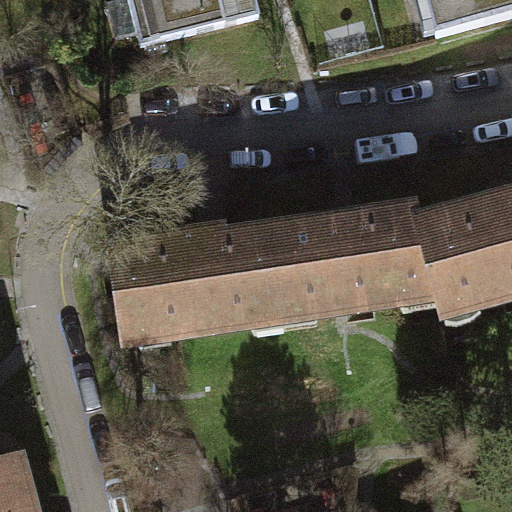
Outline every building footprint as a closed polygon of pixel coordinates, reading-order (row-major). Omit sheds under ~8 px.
[(129,0),(142,49),(260,20),(254,0),(129,0)] [(511,19),(511,0),(426,0),(437,39),(511,19)] [(420,225),(438,303),(442,319),(511,300),(511,196),(489,203),(490,206),(420,225)] [(420,225),(417,210),(364,218),(363,215),(332,219),(332,224),(272,233),(285,326),(318,321),(317,316),(401,304),(401,308),(438,303),(420,225)] [(285,326),(272,233),(225,239),(224,235),(112,251),(126,345),(139,343),(140,347),(173,342),(172,338),(252,326),(252,331),(285,326)] [(0,511),(31,511),(18,463),(0,468),(0,511)]
